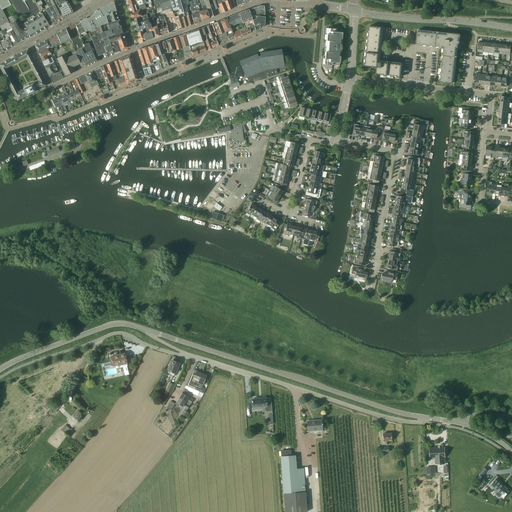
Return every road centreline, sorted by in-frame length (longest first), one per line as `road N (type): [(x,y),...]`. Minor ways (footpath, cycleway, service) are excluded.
road 1 (tertiary): [(422,417),(149,331)]
road 2 (unclassified): [(188,355),(387,418),(422,417)]
road 3 (unclassified): [(511,28),(353,10)]
road 4 (tertiary): [(149,331),(111,324),(0,369)]
road 5 (residential): [(28,42),(51,86),(133,48)]
road 6 (residential): [(133,48),(257,1)]
road 7 (unknown): [(298,390),(311,511)]
